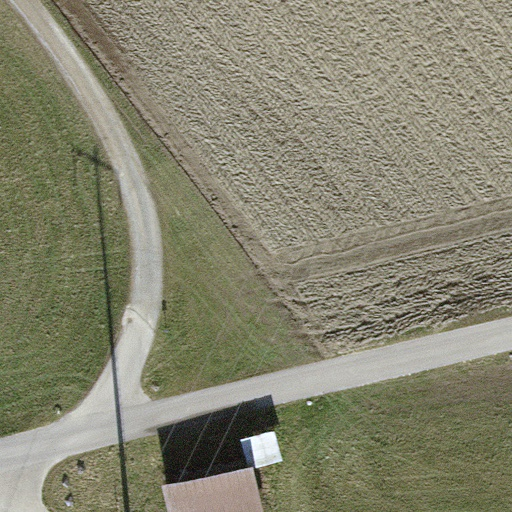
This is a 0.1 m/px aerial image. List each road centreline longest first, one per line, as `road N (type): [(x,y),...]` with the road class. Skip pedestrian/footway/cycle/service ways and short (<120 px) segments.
road 1 (unclassified): [(0,476),(511,339)]
road 2 (track): [(48,0),(156,125),(171,299),(137,435)]
